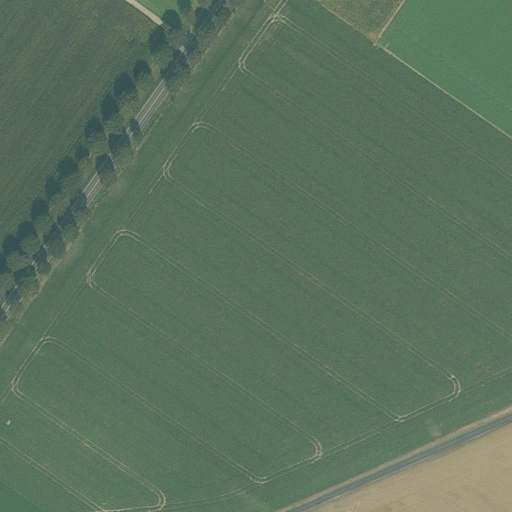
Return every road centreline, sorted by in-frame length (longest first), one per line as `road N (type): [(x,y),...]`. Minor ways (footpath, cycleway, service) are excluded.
road 1 (tertiary): [(0,321),(225,0)]
road 2 (unclassified): [(293,511),(511,417)]
